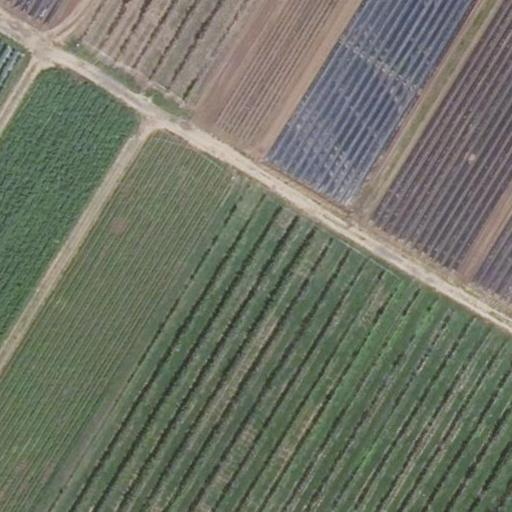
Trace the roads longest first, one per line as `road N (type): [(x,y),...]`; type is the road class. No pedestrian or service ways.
road 1 (track): [(511,322),(0,23)]
road 2 (track): [(256,173),(44,511)]
road 3 (track): [(184,511),(358,232)]
road 4 (track): [(0,354),(151,111)]
road 5 (track): [(458,291),(322,511)]
